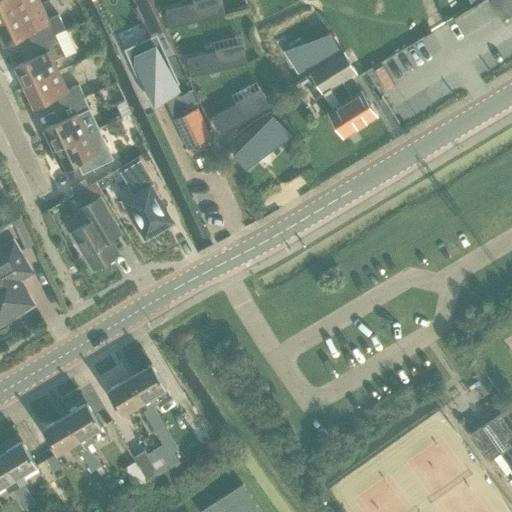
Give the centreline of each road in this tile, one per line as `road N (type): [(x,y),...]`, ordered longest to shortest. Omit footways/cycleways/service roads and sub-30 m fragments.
road 1 (tertiary): [(0,392),(511,91)]
road 2 (unknown): [(38,191),(100,333)]
